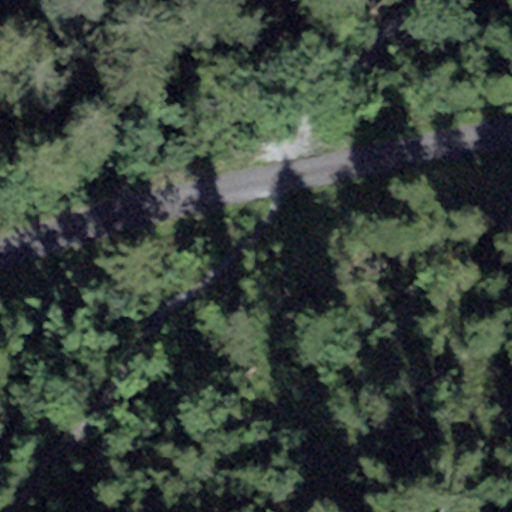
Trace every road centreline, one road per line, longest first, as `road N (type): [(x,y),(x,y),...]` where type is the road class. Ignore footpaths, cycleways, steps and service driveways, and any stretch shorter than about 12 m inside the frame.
road 1 (track): [(429,0),(249,181),(2,511)]
road 2 (track): [(511,138),(249,181),(0,261)]
